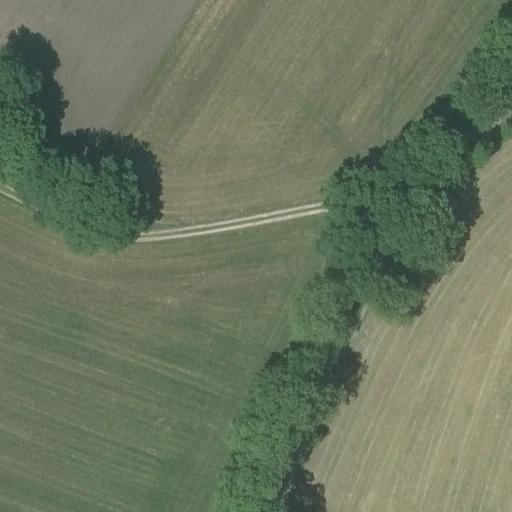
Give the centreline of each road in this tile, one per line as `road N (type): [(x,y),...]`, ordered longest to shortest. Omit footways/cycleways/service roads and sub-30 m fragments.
road 1 (tertiary): [(268,511),(343,333),(406,221),(511,86)]
road 2 (track): [(406,221),(355,204),(131,238),(91,233),(0,187)]
